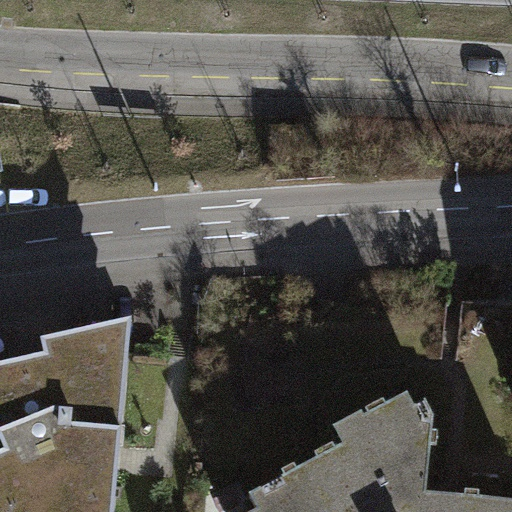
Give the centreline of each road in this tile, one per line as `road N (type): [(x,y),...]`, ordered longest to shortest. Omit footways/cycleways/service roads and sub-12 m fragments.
road 1 (primary): [(0,245),(236,220),(511,210)]
road 2 (primary): [(0,56),(511,75)]
